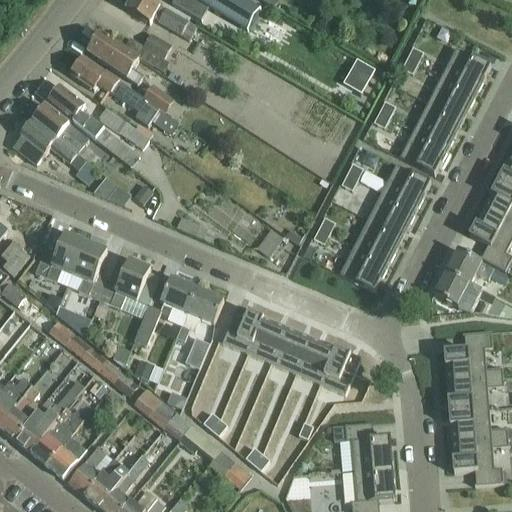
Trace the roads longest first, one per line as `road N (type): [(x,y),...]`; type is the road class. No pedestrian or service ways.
road 1 (residential): [(379,335),(0,175)]
road 2 (residential): [(379,335),(511,94)]
road 3 (residential): [(420,511),(412,400),(379,335)]
